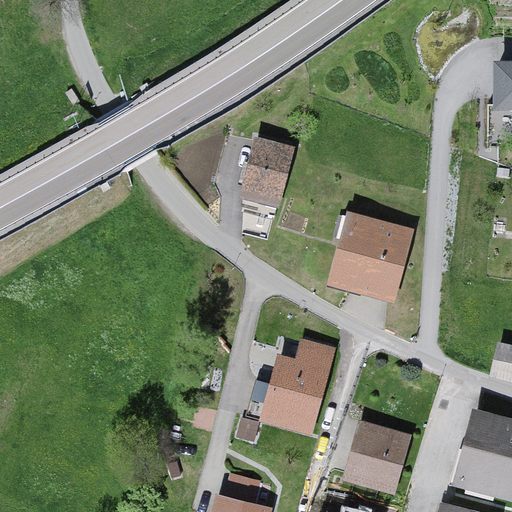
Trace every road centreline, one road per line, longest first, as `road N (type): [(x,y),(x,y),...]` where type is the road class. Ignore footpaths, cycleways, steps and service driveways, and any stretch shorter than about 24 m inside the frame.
road 1 (residential): [(67,0),(82,61),(109,111),(191,223),(227,239),(258,276),(365,334),(511,390)]
road 2 (trunk): [(0,208),(232,73),(336,0)]
